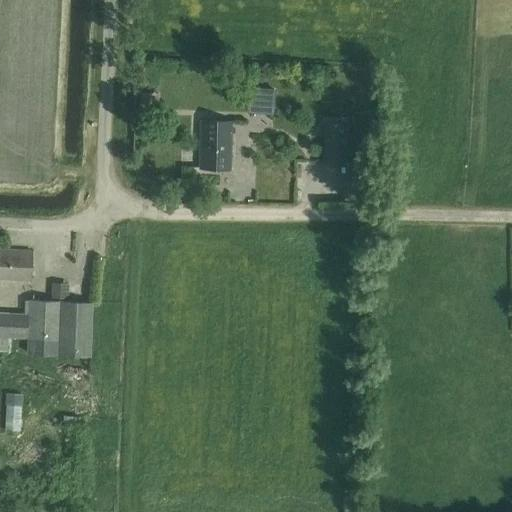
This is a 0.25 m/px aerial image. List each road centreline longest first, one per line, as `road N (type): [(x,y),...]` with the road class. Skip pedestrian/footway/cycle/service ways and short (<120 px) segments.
road 1 (unclassified): [(99,215),(123,204),(511,218)]
road 2 (unclassified): [(99,215),(109,0)]
